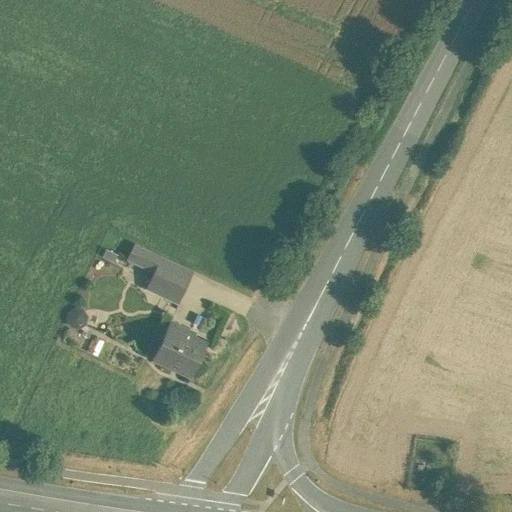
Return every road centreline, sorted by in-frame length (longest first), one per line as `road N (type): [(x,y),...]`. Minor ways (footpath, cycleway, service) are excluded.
road 1 (secondary): [(474,0),(305,324)]
road 2 (secondary): [(305,324),(166,511)]
road 3 (secondary): [(342,511),(294,473),(284,447),(287,386)]
road 4 (secondary): [(225,511),(287,386)]
